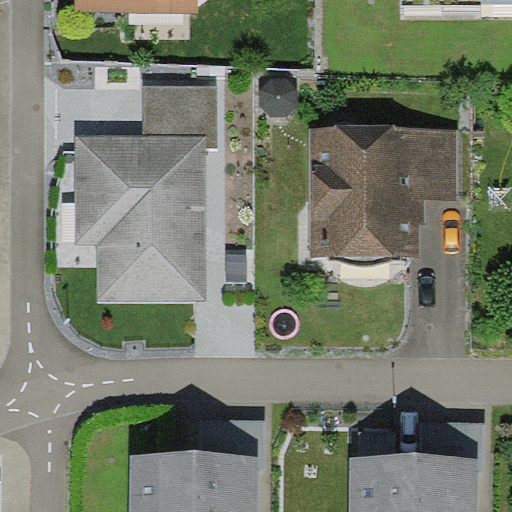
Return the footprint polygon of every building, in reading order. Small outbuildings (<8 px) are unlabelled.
[(197,12),(197,0),(76,0),(76,12),(197,12)] [(511,0),(403,0),(403,8),(511,7),(511,0)] [(145,86),(145,136),(205,136),(205,147),(219,147),(219,86),(145,86)] [(457,130),(310,132),(312,257),(331,257),(352,267),(379,265),(402,256),(420,255),(420,204),(458,203),(457,130)] [(145,136),(75,136),(76,245),(98,244),(98,302),(206,302),(205,147),(205,136),(145,136)] [(199,421),(200,455),(258,455),(258,469),(265,469),(265,420),(199,421)] [(419,422),(419,456),(478,456),(478,471),(484,471),(484,422),(419,422)] [(200,455),(130,454),(129,511),(257,511),(258,469),(258,455),(200,455)] [(419,456),(350,455),(349,511),(477,511),(478,471),(478,456),(419,456)]
